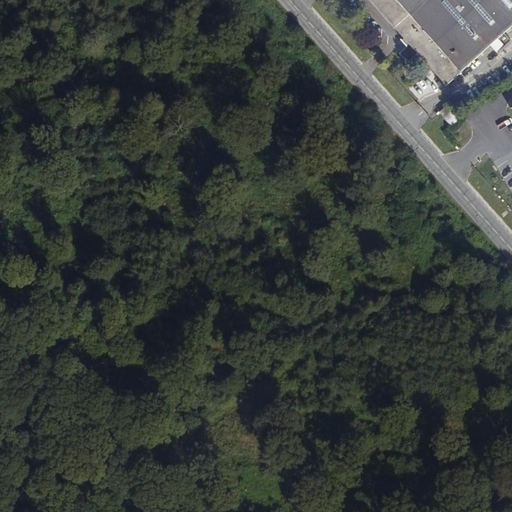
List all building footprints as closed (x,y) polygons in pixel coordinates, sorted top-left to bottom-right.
[(511,0),(370,0),(404,38),(402,39),(401,38),(401,39),(407,46),(405,47),(413,56),(417,53),(447,85),(491,45),(505,33),(511,26),(511,0)] [(511,40),(505,33),(491,45),(498,52),(511,40)] [(414,57),(414,56),(405,47),(400,53),(408,62),(414,57)] [(450,104),(454,111),(463,105),(462,105),(458,99),(450,104)] [(440,112),(446,119),(453,114),(452,113),(447,106),(440,112)] [(452,125),(458,120),(453,114),(446,119),(452,125)]
